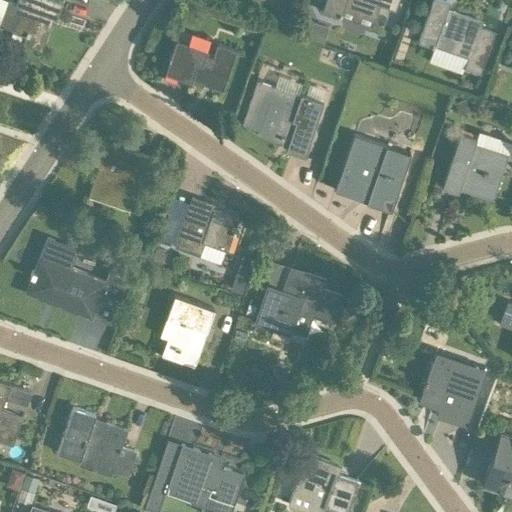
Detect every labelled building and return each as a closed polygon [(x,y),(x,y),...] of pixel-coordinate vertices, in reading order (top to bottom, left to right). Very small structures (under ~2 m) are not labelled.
[(62,1),(60,0),(16,0),(15,4),(7,1),(0,20),(0,26),(12,30),(8,40),(41,51),(53,17),(56,18),(62,1)] [(326,0),(323,10),(340,16),(343,9),(374,20),(379,5),(394,10),(397,0),(326,0)] [(431,0),(427,13),(418,41),(433,46),(435,41),(470,53),(481,21),(453,12),(453,13),(446,11),(449,0),(431,0)] [(302,36),(323,42),(329,26),(307,19),(302,36)] [(191,44),(191,45),(175,40),(171,52),(170,51),(167,59),(169,59),(164,72),(190,81),(192,78),(203,81),(202,83),(222,90),(236,49),(216,43),(213,53),(206,50),(206,49),(191,44)] [(277,82),(301,90),(305,78),(281,70),(277,82)] [(297,100),(271,91),(256,133),(287,144),(285,149),(304,155),(323,101),(300,93),(297,100)] [(471,110),(465,98),(453,104),(459,115),(471,110)] [(477,138),(460,132),(441,187),(457,192),(459,188),(492,199),(507,154),(493,149),(475,143),(477,138)] [(410,153),(353,134),(334,190),(390,210),(410,153)] [(106,141),(87,196),(131,211),(150,156),(106,141)] [(438,177),(442,166),(434,163),(431,174),(438,177)] [(215,206),(192,198),(175,246),(198,254),(202,242),(227,251),(227,249),(232,234),(238,218),(213,210),(215,206)] [(232,234),(227,249),(232,251),(237,236),(232,234)] [(38,255),(40,256),(34,272),(32,271),(30,276),(32,276),(28,289),(60,301),(58,305),(91,318),(92,316),(110,323),(133,264),(113,256),(104,278),(45,255),(48,247),(42,244),(38,255)] [(162,264),(165,252),(155,249),(151,260),(162,264)] [(296,311),(312,317),(330,323),(340,295),(320,288),(323,279),(291,268),(283,292),(267,287),(255,321),(288,332),(289,330),(296,311)] [(244,285),(233,281),(230,289),(241,293),(244,285)] [(193,366),(213,308),(173,294),(159,335),(167,337),(161,354),(193,366)] [(511,303),(507,301),(500,320),(499,324),(511,328),(511,348),(510,355),(511,355),(511,303)] [(245,313),(253,315),(256,306),(248,303),(245,313)] [(483,372),(435,355),(426,379),(424,378),(423,382),(425,383),(419,400),(448,410),(446,418),(465,425),(483,372)] [(0,441),(12,446),(22,417),(1,410),(5,398),(26,406),(31,392),(0,381),(0,441)] [(72,407),(65,426),(57,452),(79,459),(80,454),(113,465),(112,470),(128,475),(136,451),(121,446),(127,429),(94,417),(95,415),(72,407)] [(511,420),(506,432),(501,430),(483,483),(511,493),(511,492),(511,420)] [(181,444),(175,463),(165,492),(203,505),(200,511),(230,511),(243,474),(208,462),(211,455),(181,444)] [(298,474),(291,493),(287,504),(309,511),(319,511),(322,505),(331,508),(329,511),(346,511),(358,480),(327,469),(329,462),(309,455),(301,476),(298,474)] [(17,488),(23,472),(11,468),(9,476),(7,481),(12,487),(17,488)] [(25,474),(22,484),(35,488),(38,478),(25,474)] [(158,511),(165,492),(151,488),(144,507),(158,511)] [(106,511),(112,511),(116,503),(106,500),(103,511),(106,511)]
